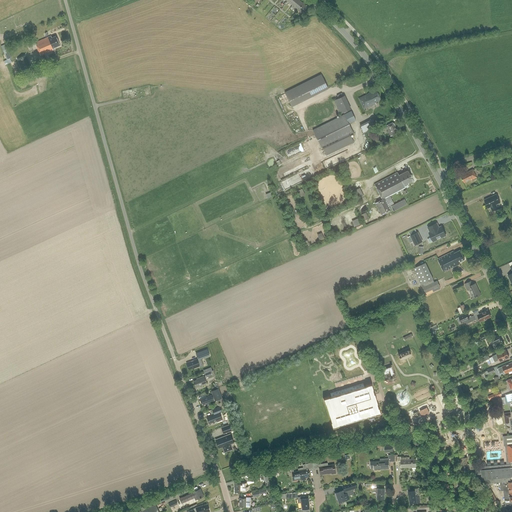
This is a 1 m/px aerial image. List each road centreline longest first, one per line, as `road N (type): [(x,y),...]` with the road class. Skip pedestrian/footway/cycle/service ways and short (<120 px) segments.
road 1 (unclassified): [(229,511),(136,257),(65,0)]
road 2 (tertiary): [(437,174),(373,67),(308,0)]
road 3 (track): [(129,232),(294,159)]
road 4 (tertiary): [(511,324),(437,174)]
